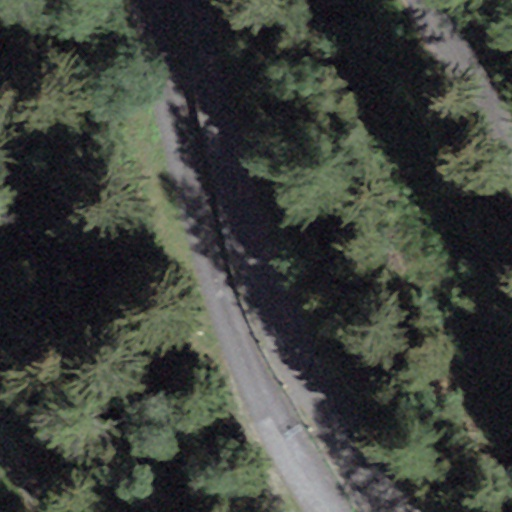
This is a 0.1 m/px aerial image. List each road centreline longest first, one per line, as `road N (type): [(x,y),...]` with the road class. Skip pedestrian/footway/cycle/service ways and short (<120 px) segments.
road 1 (track): [(355,511),(237,389),(160,187),(129,0)]
road 2 (unclassified): [(380,511),(263,293),(201,0)]
road 3 (unclassified): [(426,0),(511,139)]
